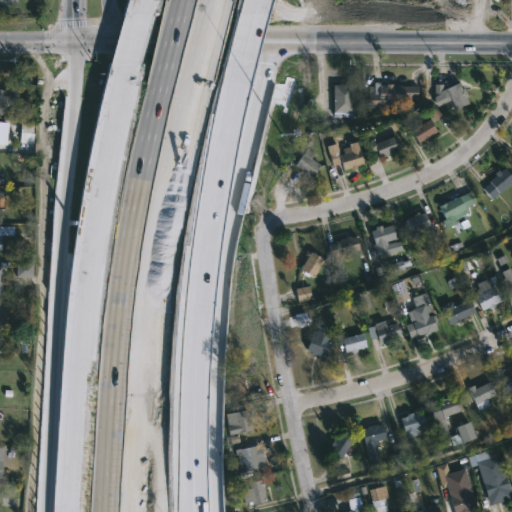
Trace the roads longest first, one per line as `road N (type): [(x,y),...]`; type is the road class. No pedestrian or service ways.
road 1 (tertiary): [(73,39),(49,511)]
road 2 (motorway): [(122,91),(87,247),(70,410)]
road 3 (motorway): [(216,511),(221,301),(238,198)]
road 4 (residential): [(511,92),(492,131),(464,158),(352,205),(279,215),(261,240)]
road 5 (residential): [(261,240),(313,511)]
road 6 (motorway): [(158,244),(123,511)]
road 7 (motorway): [(144,511),(143,406),(158,244)]
road 8 (residential): [(511,335),(397,381),(292,405)]
road 9 (tertiary): [(275,42),(73,39)]
road 10 (tertiary): [(473,45),(275,42)]
road 11 (motorway): [(203,264),(232,92)]
road 12 (motorway): [(193,101),(158,244)]
road 13 (motorway): [(180,511),(183,423),(197,371)]
road 14 (motorway): [(198,511),(197,371)]
